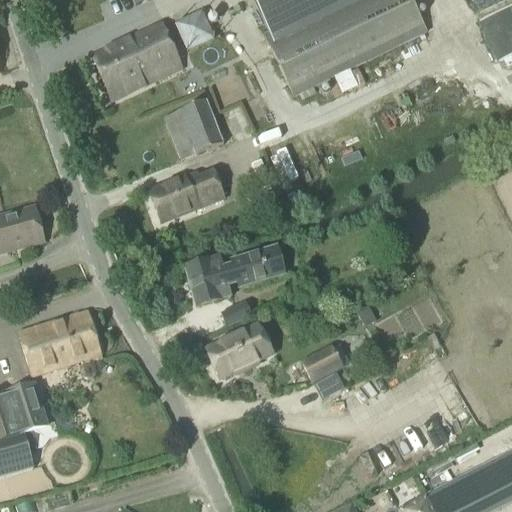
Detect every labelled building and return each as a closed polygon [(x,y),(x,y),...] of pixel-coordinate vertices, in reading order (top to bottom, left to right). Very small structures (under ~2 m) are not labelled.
[(129,0),(134,8),(152,0),(129,0)] [(262,39),(292,100),(425,36),(407,0),(249,0),(267,36),(262,39)] [(214,40),(202,14),(200,15),(199,14),(175,25),(176,27),(174,28),(185,53),(186,52),(187,54),(212,43),(212,41),(214,40)] [(89,59),(110,104),(181,71),(160,26),(89,59)] [(205,104),(162,121),(179,164),(195,158),(195,159),(222,149),(205,104)] [(146,195),(159,228),(222,202),(211,175),(186,185),(183,180),(146,195)] [(0,255),(43,244),(34,210),(0,219),(0,255)] [(184,269),(196,310),(230,300),(226,285),(236,282),(238,290),(284,277),(277,250),(230,263),(233,272),(223,275),(219,259),(184,269)] [(219,317),(226,330),(250,319),(244,306),(219,317)] [(16,337),(30,381),(99,359),(85,315),(16,337)] [(204,352),(218,381),(271,356),(257,328),(204,352)] [(331,348),(300,364),(312,388),(344,372),(331,348)] [(32,386),(0,397),(0,444),(31,436),(47,432),(32,386)] [(0,480),(32,472),(25,445),(33,443),(31,436),(0,444),(0,480)] [(511,453),(426,497),(433,511),(496,511),(511,504),(511,453)] [(429,511),(424,502),(403,511),(429,511)]
